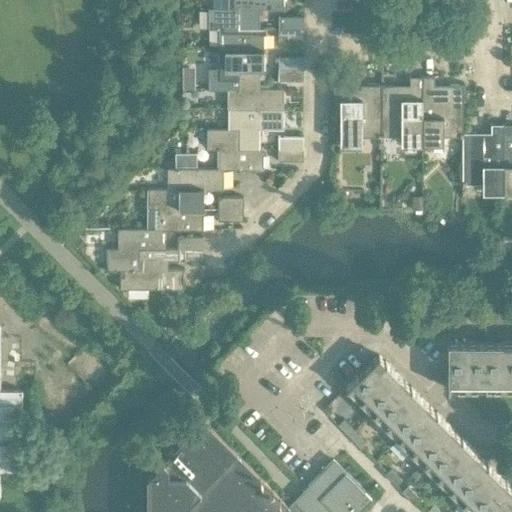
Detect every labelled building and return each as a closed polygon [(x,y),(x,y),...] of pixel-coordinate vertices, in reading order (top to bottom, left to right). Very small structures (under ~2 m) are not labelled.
[(227,0),(228,6),(238,7),(238,27),(261,27),(261,8),(284,8),(283,0),(227,0)] [(219,49),(264,49),(265,27),(261,27),(238,27),(238,7),(228,6),(209,6),(209,27),(219,28),(219,43),(219,49)] [(280,16),(280,27),(304,28),(304,16),(280,16)] [(304,40),(304,28),(280,27),(280,40),(304,40)] [(264,49),(219,49),(219,51),(219,67),(209,67),(209,88),(229,89),(239,88),(240,67),(260,67),(264,67),(264,49)] [(280,55),(280,67),(304,67),(304,56),(280,55)] [(195,66),(183,66),(183,87),(195,87),(195,66)] [(229,89),(229,108),(284,108),(284,87),(260,87),(260,67),(240,67),(239,88),(229,89)] [(304,80),(304,67),(280,67),(280,80),(304,80)] [(381,135),(381,83),(368,83),(368,87),(353,87),(353,75),(340,75),(340,143),(361,143),(361,136),(381,135)] [(381,83),(381,135),(400,135),(400,143),(422,143),(422,76),(408,76),(408,88),(394,88),(394,83),(381,83)] [(422,76),(422,143),(442,143),(442,135),(463,135),(463,131),(463,83),(448,83),(449,88),(434,88),(434,76),(422,76)] [(229,108),(229,127),(239,128),(240,149),(260,148),(260,128),(284,128),(284,108),(229,108)] [(463,131),(463,135),(463,147),(462,147),(462,183),(483,183),(483,191),(504,191),(504,123),(491,123),(491,136),(477,136),(476,131),(463,131)] [(218,167),(224,168),(264,168),(263,148),(260,148),(240,149),(239,128),(229,127),(209,127),(209,144),(218,144),(218,167)] [(278,148),(304,148),(304,136),(278,136),(278,148)] [(304,148),(278,148),(278,160),(304,160),(304,148)] [(196,152),(175,152),(175,166),(196,167),(196,152)] [(224,168),(218,167),(196,167),(175,166),(168,166),(168,187),(179,188),(179,208),(199,208),(200,188),(223,189),(224,168)] [(203,208),(199,208),(179,208),(179,188),(168,187),(149,187),(149,227),(159,227),(163,229),(203,229),(203,208)] [(218,208),(243,208),(243,195),(218,195),(218,208)] [(243,208),(218,208),(218,220),(243,220),(243,208)] [(83,225),(82,226),(84,227),(90,228),(94,228),(98,227),(99,225),(99,222),(97,219),(96,218),(92,218),(88,219),(87,221),(86,221),(85,222),(85,223),(84,224),(83,225)] [(453,225),(446,233),(454,241),(462,232),(453,225)] [(138,247),(163,247),(163,229),(159,227),(149,227),(118,227),(118,248),(108,248),(109,268),(120,268),(138,268),(138,247)] [(77,232),(70,239),(79,248),(86,241),(77,232)] [(177,247),(203,248),(203,235),(177,235),(177,247)] [(168,259),(203,260),(203,248),(177,247),(163,247),(138,247),(138,268),(120,268),(120,288),(183,288),(183,267),(168,267),(168,259)] [(479,311),(468,311),(468,320),(485,320),(485,311),(479,311)] [(501,311),(485,311),(485,320),(501,320),(501,311)] [(174,319),(166,327),(177,338),(185,331),(174,319)] [(0,469),(21,469),(22,389),(1,390),(0,341),(0,469)] [(476,388),(485,388),(485,342),(448,342),(448,388),(457,388),(457,389),(476,389),(476,388)] [(511,342),(485,342),(485,388),(493,388),(493,389),(511,389),(511,342)] [(346,387),(372,413),(405,381),(399,375),(399,374),(385,360),(385,361),(378,354),(346,387)] [(372,413),(398,439),(430,406),(424,400),(425,399),(411,385),(410,386),(405,381),(372,413)] [(398,439),(423,464),(456,432),(450,426),(450,425),(436,411),(436,412),(430,406),(398,439)] [(338,424),(350,436),(355,430),(344,418),(338,424)] [(235,454),(202,421),(146,477),(146,511),(295,511),(236,453),(235,454)] [(355,430),(350,436),(361,447),(366,441),(355,430)] [(423,464),(448,490),(481,457),(475,451),(476,450),(462,436),(461,437),(456,432),(423,464)] [(448,490),(470,511),(477,511),(507,483),(501,477),(501,476),(487,462),(487,463),(481,457),(448,490)] [(356,511),(371,497),(334,459),(303,490),(324,511),(356,511)] [(391,467),(386,472),(385,473),(396,484),(402,479),(391,467)] [(477,511),(511,511),(511,488),(507,483),(477,511)] [(408,484),(402,490),(414,501),(419,496),(408,484)]
